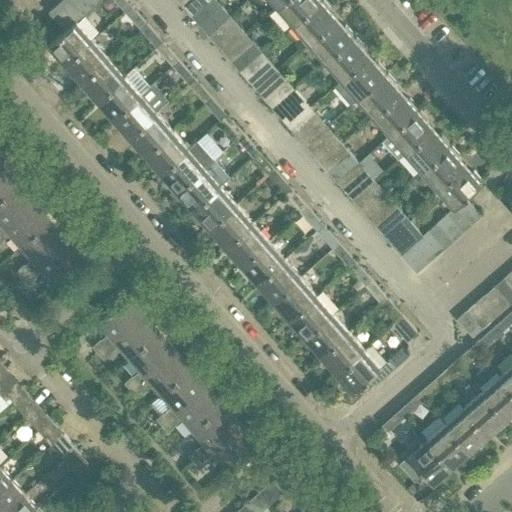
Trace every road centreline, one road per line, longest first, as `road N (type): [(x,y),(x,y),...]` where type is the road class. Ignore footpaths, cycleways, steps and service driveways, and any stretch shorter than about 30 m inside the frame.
road 1 (residential): [(388,511),(145,235)]
road 2 (residential): [(145,235),(0,68)]
road 3 (residential): [(511,134),(488,124),(379,0)]
road 4 (residential): [(139,475),(21,345)]
road 5 (residential): [(21,345),(145,235)]
